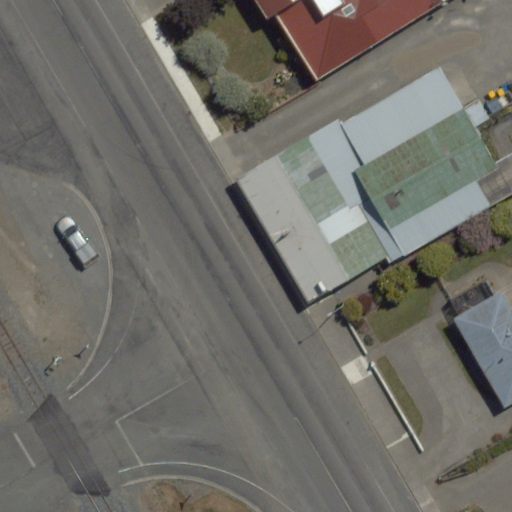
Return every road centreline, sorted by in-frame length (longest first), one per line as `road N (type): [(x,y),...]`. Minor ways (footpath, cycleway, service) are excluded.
road 1 (secondary): [(53,0),(250,338)]
road 2 (residential): [(0,466),(33,468),(70,450),(250,338)]
road 3 (secondary): [(250,338),(352,511)]
